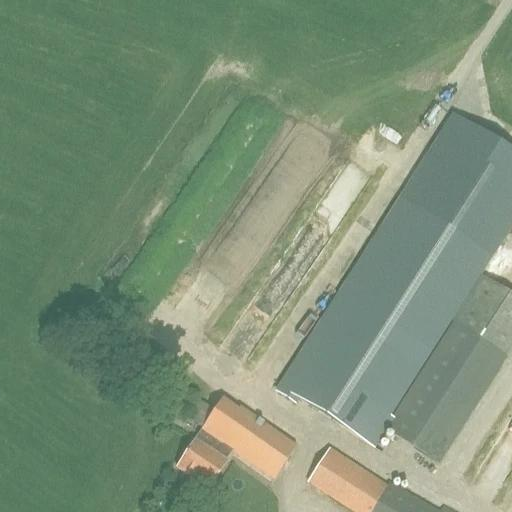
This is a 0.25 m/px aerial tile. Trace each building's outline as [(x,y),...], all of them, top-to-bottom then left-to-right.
[(282,390),(278,396),(295,407),(299,401),(366,444),(374,449),(385,432),(428,459),(438,466),(511,349),(511,297),(477,276),(507,229),(511,221),(511,155),(455,119),(452,124),(403,201),(379,239),(282,390)] [(178,249),(185,256),(209,234),(202,226),(178,249)] [(273,483),(297,449),(241,409),(239,412),(224,401),(176,469),(207,492),(227,463),(223,460),(226,456),(219,451),(222,447),(273,483)] [(372,511),(387,487),(329,450),(307,485),(348,511),(372,511)] [(490,502),(499,478),(479,470),(470,494),(490,502)] [(387,487),(372,511),(451,511),(443,508),(441,511),(438,511),(389,483),(387,487)]
